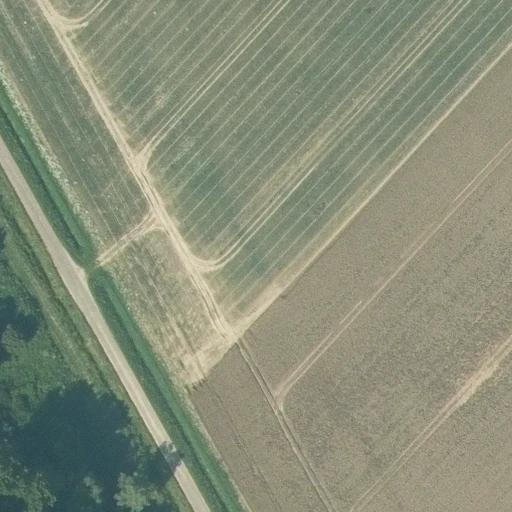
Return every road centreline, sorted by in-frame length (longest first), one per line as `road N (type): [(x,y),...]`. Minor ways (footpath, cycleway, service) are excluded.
road 1 (unclassified): [(201,511),(0,154)]
road 2 (track): [(0,254),(148,511)]
